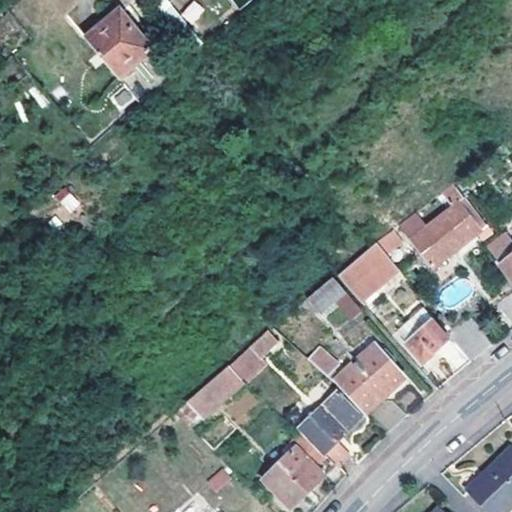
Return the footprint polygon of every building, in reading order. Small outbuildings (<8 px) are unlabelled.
[(192,25),(205,11),(193,0),(192,0),(180,14),(192,25)] [(87,41),(120,80),(159,45),(126,8),(87,41)] [(484,223),(460,193),(450,201),(455,207),(412,240),(436,269),(484,232),(479,227),(484,223)] [(413,215),(377,242),(384,252),(420,224),(413,215)] [(479,227),(484,232),(488,228),(484,223),(479,227)] [(338,275),(353,291),(388,256),(384,252),(377,242),(376,241),(338,275)] [(511,258),(503,266),(511,277),(511,258)] [(346,315),(356,305),(333,278),(306,302),(319,318),(335,304),(346,315)] [(438,318),(453,336),(476,318),(461,300),(438,318)] [(475,362),(498,344),(476,318),(453,336),(475,362)] [(460,374),(474,363),(453,339),(452,339),(434,321),(409,343),(427,363),(439,352),(460,374)] [(237,363),(230,368),(244,384),(268,364),(263,358),(280,343),(270,333),(237,363)] [(339,382),(370,413),(406,381),(376,347),(339,382)] [(310,361),(330,378),(339,365),(320,348),(310,361)] [(202,420),(244,384),(230,368),(189,405),(202,420)] [(301,427),(303,429),(305,431),(338,467),(351,455),(339,442),(341,439),(345,443),(359,431),(356,427),(365,417),(339,393),(301,427)] [(390,434),(406,419),(394,405),(388,405),(374,418),(390,434)] [(291,510),(338,467),(305,431),(292,442),(297,448),(264,479),(291,510)] [(511,457),(510,455),(466,495),(481,511),(508,511),(511,509),(511,457)] [(215,493),(232,479),(222,467),(205,481),(215,493)]
